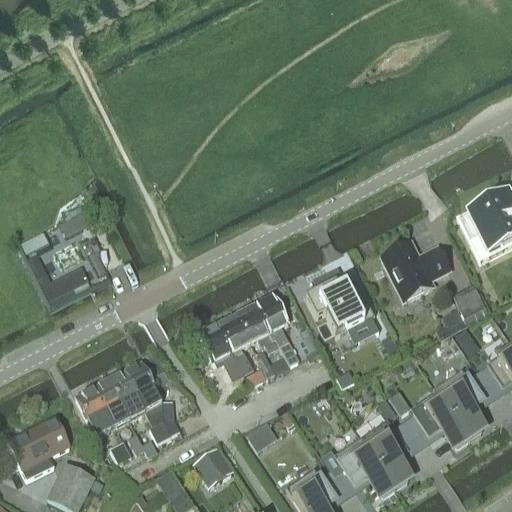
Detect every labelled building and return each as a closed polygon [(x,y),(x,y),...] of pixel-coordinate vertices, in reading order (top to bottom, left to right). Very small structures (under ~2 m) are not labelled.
[(482,213),(457,226),(468,248),(478,243),(486,259),(511,245),(511,203),(498,210),(484,218),(482,213)] [(76,221),(58,230),(63,241),(81,232),(76,221)] [(42,237),(18,249),(24,261),(48,249),(42,237)] [(77,251),(82,262),(89,258),(85,247),(77,251)] [(418,265),(409,248),(380,263),(402,307),(431,292),(428,286),(448,277),(436,253),(422,261),(423,263),(418,265)] [(96,257),(87,261),(98,282),(106,278),(96,257)] [(34,283),(42,279),(34,264),(27,268),(34,283)] [(46,305),(85,286),(79,273),(48,288),(45,281),(37,285),(46,305)] [(303,302),(314,323),(323,319),(334,341),(373,322),(355,287),(353,288),(354,290),(345,294),(339,297),(334,286),(303,302)] [(471,291),(450,302),(462,324),(482,313),(471,291)] [(271,302),(252,311),(270,346),(274,344),(278,353),(287,371),(296,366),(279,334),(286,331),(271,302)] [(252,311),(234,321),(249,350),(256,346),(259,353),(263,351),(267,359),(278,353),(274,344),(270,346),(252,311)] [(234,321),(214,331),(230,360),(249,350),(234,321)] [(230,360),(214,331),(196,340),(211,369),(230,360)] [(511,353),(484,371),(500,395),(511,387),(511,353)] [(260,358),(253,362),(264,383),(271,380),(260,358)] [(265,384),(261,376),(259,373),(252,377),(246,365),(235,371),(241,382),(247,394),(265,384)] [(168,442),(161,430),(173,430),(172,409),(161,410),(140,369),(122,378),(143,419),(150,432),(147,434),(155,449),(168,442)] [(236,385),(241,382),(235,371),(230,373),(236,385)] [(122,378),(106,387),(126,428),(143,419),(122,378)] [(438,402),(467,446),(479,438),(466,418),(481,408),(465,384),(438,402)] [(112,435),(126,428),(106,387),(91,395),(112,435)] [(112,435),(91,395),(74,403),(90,434),(100,429),(105,439),(112,435)] [(398,422),(408,415),(397,398),(387,405),(398,422)] [(467,446),(438,402),(410,421),(426,445),(441,435),(455,455),(467,446)] [(391,416),(384,404),(373,410),(381,422),(391,416)] [(20,477),(67,453),(53,425),(6,448),(20,477)] [(358,444),(393,496),(406,488),(392,468),(407,458),(385,426),(358,444)] [(393,496),(358,444),(331,462),(353,494),(367,484),(381,504),(393,496)] [(129,463),(141,457),(136,447),(124,453),(129,463)] [(154,458),(149,447),(139,452),(144,463),(154,458)] [(109,454),(117,469),(129,463),(121,448),(109,454)] [(215,455),(192,471),(207,493),(230,477),(215,455)] [(62,471),(45,507),(55,511),(79,511),(92,485),(62,471)] [(312,475),(283,494),(295,511),(325,511),(333,507),(312,475)] [(170,478),(155,488),(171,511),(186,511),(190,509),(170,478)]
